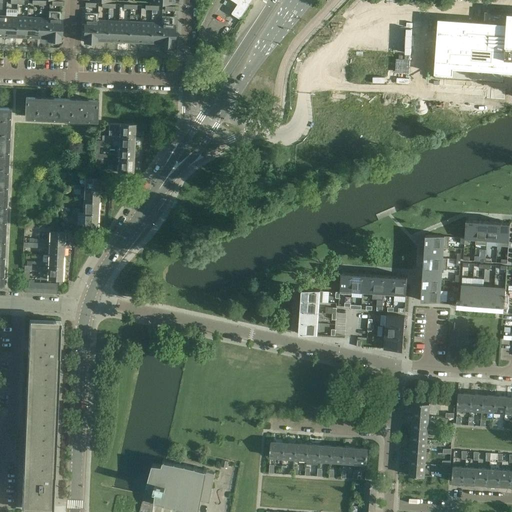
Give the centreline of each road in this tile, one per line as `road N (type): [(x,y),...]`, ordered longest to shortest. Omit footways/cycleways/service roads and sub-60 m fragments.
road 1 (residential): [(91,305),(393,365)]
road 2 (tertiary): [(75,511),(91,305)]
road 3 (tertiary): [(91,305),(162,183)]
road 4 (tertiary): [(225,109),(293,0)]
